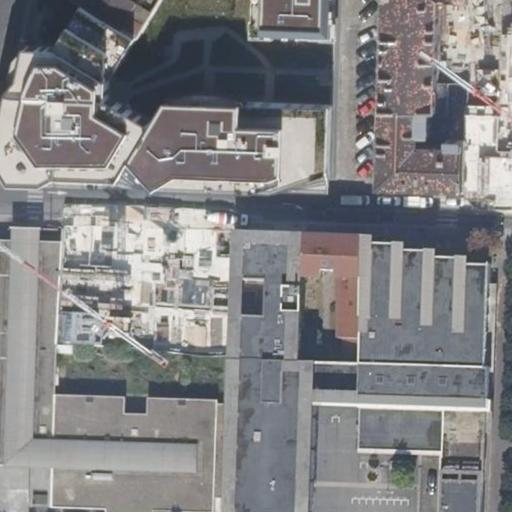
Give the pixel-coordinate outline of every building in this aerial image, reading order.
[(102,93),(135,36),(131,34),(123,29),(85,5),(75,0),(70,0),(25,70),(5,162),(14,174),(330,185),(333,104),(138,99),(133,108),(102,93)] [(87,0),(85,5),(123,29),(139,2),(135,0),(87,0)] [(243,0),(243,34),(335,38),(336,0),(243,0)] [(443,0),(473,0),(387,0),(381,187),(467,190),(469,113),(439,112),(443,0)] [(147,7),(131,34),(135,36),(138,38),(153,13),(154,11),(147,7)] [(376,239),(376,238),(376,234),(363,234),(362,338),(362,364),(304,362),(307,279),(309,232),(237,230),(234,354),(59,344),(65,230),(41,229),(13,228),(13,241),(0,240),(0,511),(31,511),(32,507),(32,485),(33,469),(52,469),(52,508),(107,509),(107,511),(313,511),(317,405),(362,406),(361,449),(445,452),(443,511),(485,511),(488,430),(494,430),(499,306),(499,280),(501,261),(471,260),(471,258),(471,254),(440,253),(440,247),(425,247),(408,246),(408,240),(380,239),(376,239)] [(363,234),(309,232),(307,279),(330,279),(330,271),(340,272),(340,338),(362,338),(363,234)] [(33,469),(32,485),(32,507),(52,508),(52,469),(33,469)]
